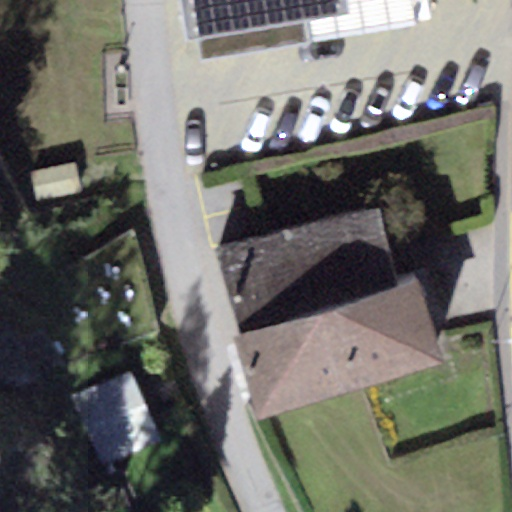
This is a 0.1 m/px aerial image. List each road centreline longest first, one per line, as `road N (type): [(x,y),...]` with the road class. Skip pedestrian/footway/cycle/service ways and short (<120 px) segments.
road 1 (residential): [(161,96),(203,355),(272,511)]
road 2 (residential): [(511,24),(161,96)]
